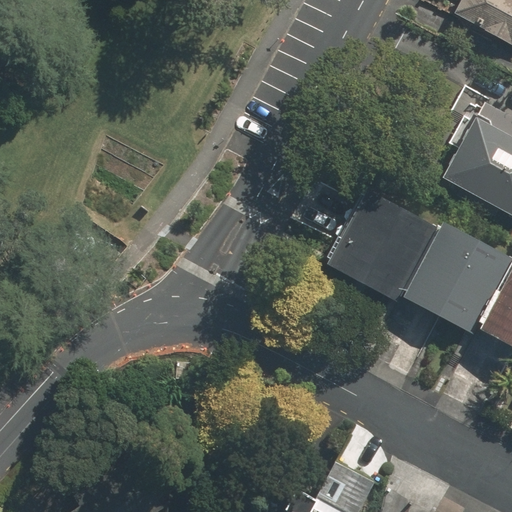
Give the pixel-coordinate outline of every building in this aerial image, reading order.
[(511,0),(442,0),(439,5),(511,41),(511,0)] [(511,124),(482,108),(445,176),(511,212),(511,124)] [(364,190),(326,265),(399,302),(402,296),(476,333),(479,326),(511,344),(511,257),(442,222),(439,228),(364,190)] [(291,511),(351,511),(369,480),(335,462),(316,497),(297,487),(286,509),(291,511)] [(43,511),(113,511),(93,480),(43,511)]
